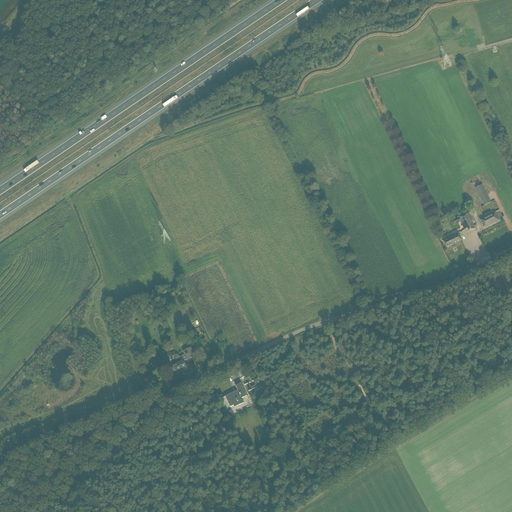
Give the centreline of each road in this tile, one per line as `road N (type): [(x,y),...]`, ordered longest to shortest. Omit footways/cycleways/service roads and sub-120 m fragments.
road 1 (unclassified): [(47,511),(171,392),(300,330),(435,290),(511,252)]
road 2 (motorway): [(0,215),(318,0)]
road 3 (motorway): [(282,0),(0,191)]
road 4 (track): [(292,511),(511,376)]
